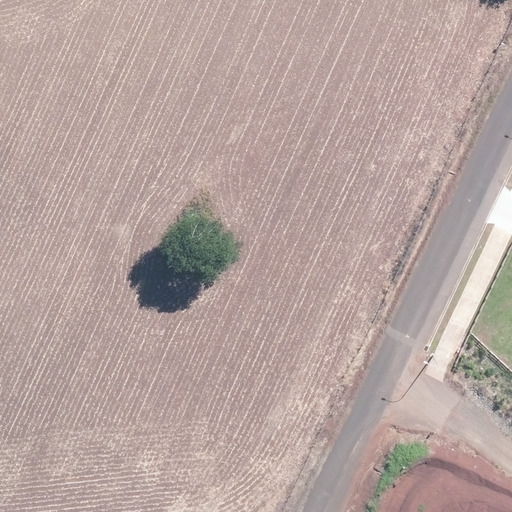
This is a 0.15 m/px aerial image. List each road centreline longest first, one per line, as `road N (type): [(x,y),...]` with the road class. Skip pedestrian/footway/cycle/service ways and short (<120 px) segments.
road 1 (unclassified): [(511,105),(317,511)]
road 2 (unknown): [(390,360),(511,464)]
